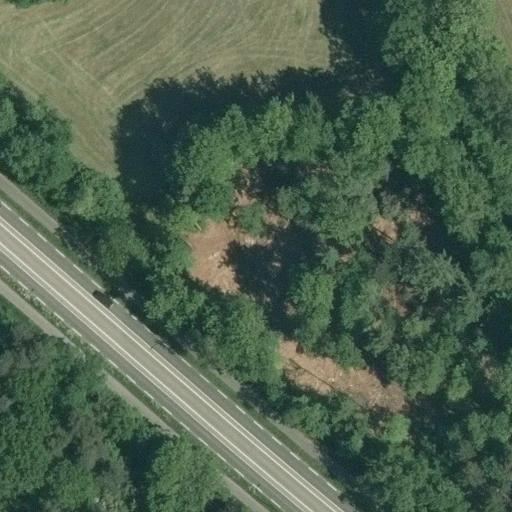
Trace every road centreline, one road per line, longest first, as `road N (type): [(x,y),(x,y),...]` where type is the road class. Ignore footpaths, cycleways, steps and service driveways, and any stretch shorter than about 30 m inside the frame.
road 1 (primary): [(350,511),(0,211)]
road 2 (primary): [(0,258),(293,511)]
road 3 (track): [(511,274),(467,160),(422,0)]
